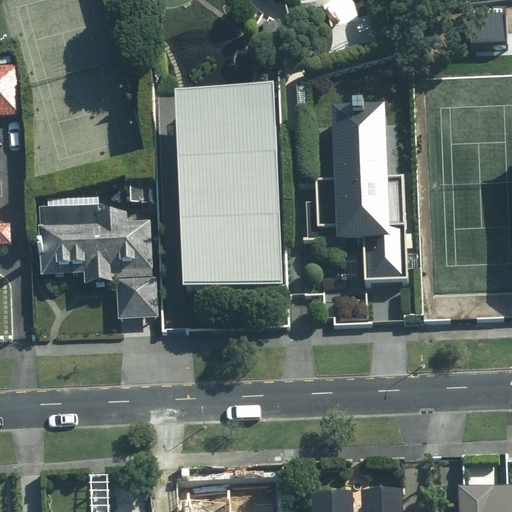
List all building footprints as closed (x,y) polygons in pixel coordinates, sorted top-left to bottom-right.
[(24,71),(0,69),(0,118),(22,119),(24,71)] [(286,98),(180,102),(186,292),(293,288),(286,98)] [(341,246),(365,245),(367,286),(411,285),(409,231),(394,231),(390,109),(337,111),(341,246)] [(5,122),(4,122),(1,122),(0,122),(0,152),(1,153),(4,153),(7,153),(9,152),(12,151),(14,149),(16,147),(17,145),(18,142),(19,140),(19,137),(19,135),(18,132),(17,130),(16,127),(14,125),(11,124),(9,123),(6,122),(5,122)] [(121,323),(159,321),(154,225),(41,232),(44,281),(89,278),(89,287),(119,285),(121,323)] [(511,511),(511,492),(464,495),(465,511),(511,511)] [(406,511),(405,495),(366,497),(367,511),(357,511),(357,497),(316,500),(316,511),(406,511)]
